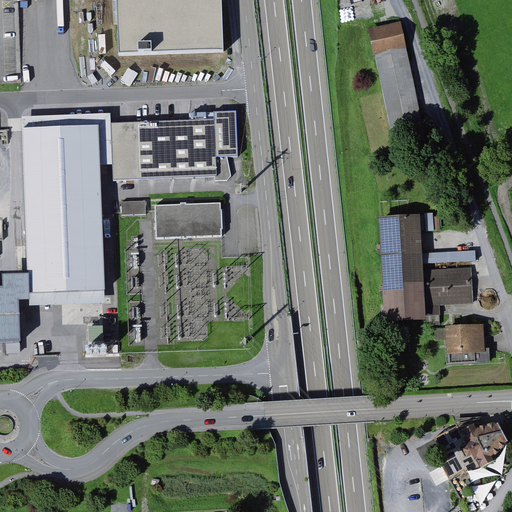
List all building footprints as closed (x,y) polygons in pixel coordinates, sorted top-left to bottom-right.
[(226,0),(120,0),(122,20),(124,58),(229,53),(226,0)] [(401,24),(371,32),(395,126),(425,118),(401,24)] [(115,114),(18,119),(19,131),(27,276),(28,301),(27,307),(113,302),(106,165),(119,164),(120,185),(243,179),(240,112),(218,113),(218,118),(116,123),(115,114)] [(146,201),(122,203),(122,214),(123,216),(147,215),(147,212),(146,201)] [(222,203),(156,207),(156,212),(158,241),(223,238),(222,203)] [(415,217),(372,219),(379,325),(421,322),(421,327),(439,326),(438,307),(472,305),(470,269),(473,262),(473,252),(417,255),(415,217)] [(0,343),(15,343),(13,301),(28,301),(27,276),(0,276),(0,343)] [(480,325),(443,328),(445,356),(482,354),(480,325)] [(471,423),(456,431),(477,467),(492,460),(490,456),(511,435),(511,421),(474,428),(471,423)]
